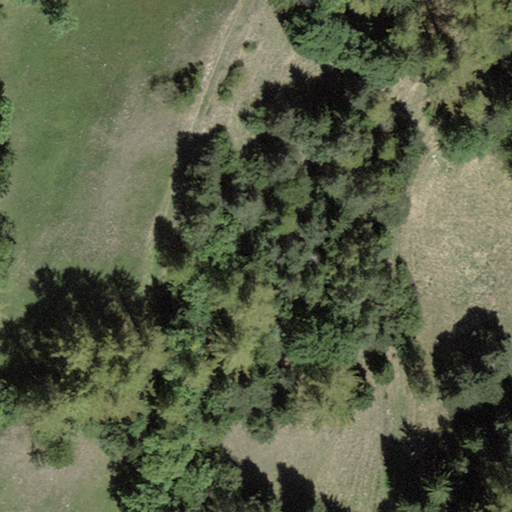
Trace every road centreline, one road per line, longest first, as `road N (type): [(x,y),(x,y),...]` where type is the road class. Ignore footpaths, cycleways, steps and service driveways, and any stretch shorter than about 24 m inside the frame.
road 1 (track): [(505,0),(501,21),(410,160),(388,230),(401,433),(391,511)]
road 2 (track): [(248,0),(181,160),(156,259),(126,511)]
